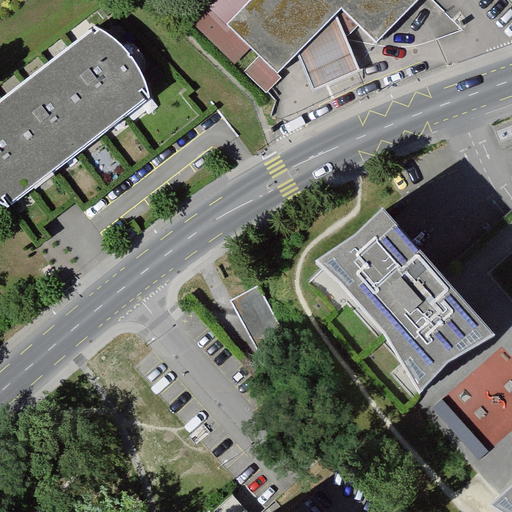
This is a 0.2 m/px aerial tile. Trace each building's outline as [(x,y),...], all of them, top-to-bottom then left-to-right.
[(378,41),(418,0),(210,0),(207,4),(228,25),(250,47),(260,57),(277,72),(298,51),(335,13),(342,6),(378,41)] [(193,26),(235,64),(250,47),(208,9),(193,26)] [(314,90),(358,69),(335,13),(298,51),(314,90)] [(101,36),(0,112),(0,201),(10,214),(154,105),(101,36)] [(260,57),(244,72),(265,93),(281,78),(260,57)] [(495,339),(377,214),(348,243),(310,267),(380,338),(415,399),(445,367),(495,339)] [(294,347),(265,292),(237,307),(266,363),(294,347)] [(511,511),(511,492),(492,510),(496,511),(511,511)]
